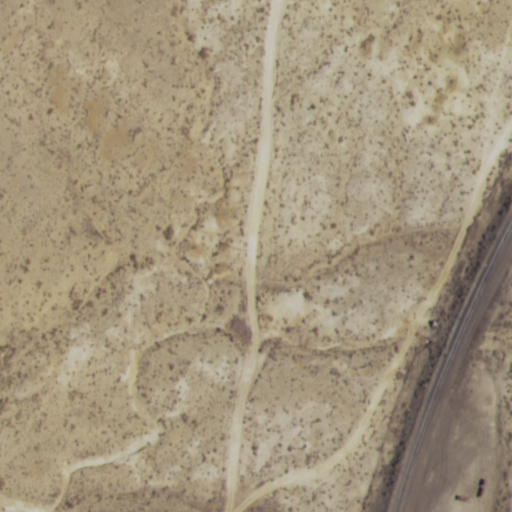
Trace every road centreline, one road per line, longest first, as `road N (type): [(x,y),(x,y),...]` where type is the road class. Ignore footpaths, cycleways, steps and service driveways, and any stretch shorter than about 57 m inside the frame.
road 1 (track): [(511,93),(372,412),(328,464),(280,480),(232,511)]
road 2 (track): [(235,504),(260,336),(255,216),(276,96),(276,0)]
